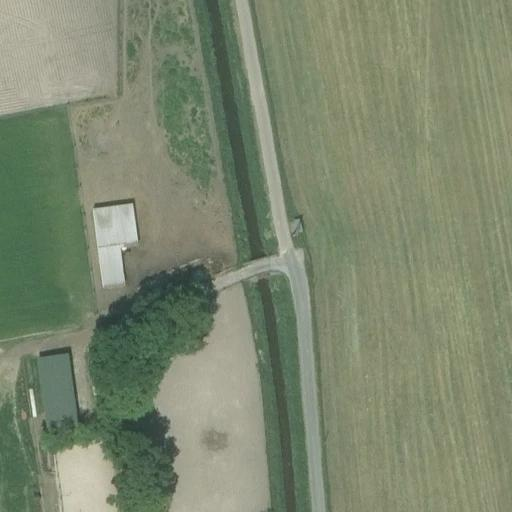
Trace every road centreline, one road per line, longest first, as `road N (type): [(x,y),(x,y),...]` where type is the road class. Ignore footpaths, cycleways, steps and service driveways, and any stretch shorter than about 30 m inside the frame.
road 1 (track): [(289,260),(133,318),(109,350),(130,511)]
road 2 (track): [(289,260),(239,0)]
road 3 (unclassified): [(317,511),(289,260)]
